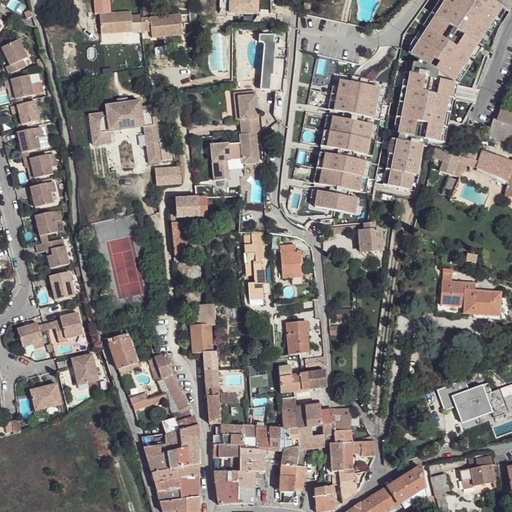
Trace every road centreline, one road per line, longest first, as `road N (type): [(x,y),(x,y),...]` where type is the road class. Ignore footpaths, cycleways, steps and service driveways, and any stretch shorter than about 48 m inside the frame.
road 1 (unclassified): [(156,511),(86,279),(65,126),(31,0)]
road 2 (unclassified): [(381,481),(378,435),(355,404),(331,397),(318,251),(274,208),(296,0)]
road 3 (unknown): [(414,207),(395,276),(380,445)]
road 4 (residential): [(210,511),(203,417),(176,354)]
road 5 (residential): [(511,448),(412,464),(381,481)]
